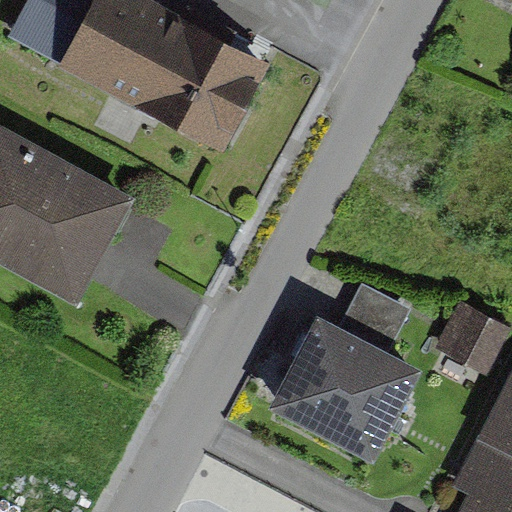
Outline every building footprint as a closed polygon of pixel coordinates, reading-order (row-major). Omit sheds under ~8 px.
[(284,53),(172,0),(108,0),(75,69),(238,148),(284,53)] [(150,193),(3,117),(0,123),(0,249),(95,299),(112,267),(150,193)] [(511,127),(489,118),(444,225),(511,253),(511,127)] [(511,314),(494,304),(468,353),(491,366),(511,327),(511,314)] [(439,364),(336,315),(289,412),(392,461),(439,364)] [(511,511),(511,407),(470,486),(484,493),(474,511),(511,511)]
